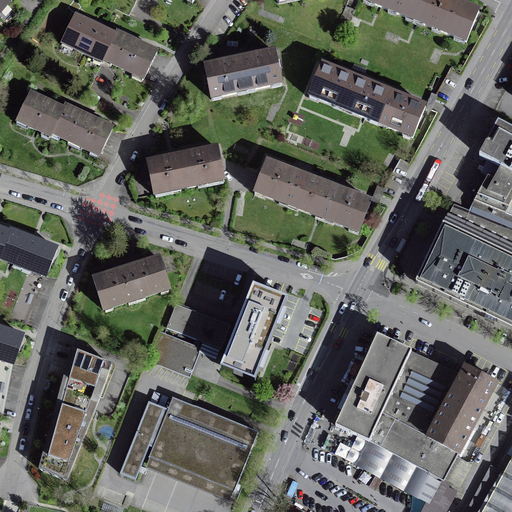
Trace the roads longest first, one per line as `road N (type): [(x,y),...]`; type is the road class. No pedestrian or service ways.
road 1 (tertiary): [(359,290),(511,20)]
road 2 (residential): [(96,209),(36,365),(14,499)]
road 3 (residential): [(359,290),(96,209)]
road 4 (residential): [(225,0),(96,209)]
road 5 (tertiary): [(258,511),(359,290)]
road 6 (residential): [(511,358),(359,290)]
